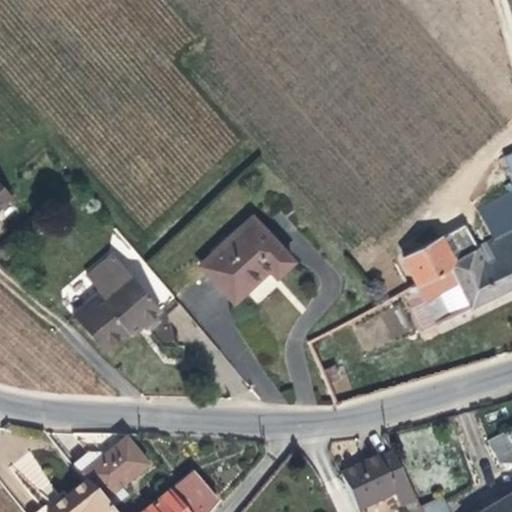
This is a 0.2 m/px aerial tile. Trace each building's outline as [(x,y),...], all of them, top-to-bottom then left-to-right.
[(495,232),(455,253),(443,230),(412,246),(404,249),(427,299),(435,295),(432,288),(459,275),(464,287),(453,292),(459,305),(511,279),(511,146),(505,150),(511,166),(511,212),(502,192),(480,203),(495,232)] [(0,214),(24,192),(5,169),(0,174),(0,214)] [(511,186),(502,192),(511,212),(511,186)] [(212,258),(247,299),(262,284),(260,283),(281,263),(286,268),(303,253),(264,210),(250,222),(247,219),(220,244),(223,247),(212,258)] [(156,319),(188,290),(154,250),(139,263),(130,252),(104,276),(113,287),(88,311),(118,344),(139,325),(151,314),(156,319)] [(143,331),(156,319),(151,314),(139,325),(143,331)] [(511,457),(511,426),(511,424),(491,435),(504,459),(511,457)] [(66,468),(78,483),(88,496),(130,461),(108,435),(90,449),(66,468)] [(73,445),(57,457),(66,468),(90,449),(88,445),(73,445)] [(379,451),(342,467),(359,503),(410,480),(395,447),(380,454),(379,451)] [(30,452),(15,461),(39,498),(54,489),(30,452)] [(52,503),(41,511),(101,511),(88,496),(78,483),(58,498),(52,503)] [(176,511),(156,487),(126,511),(176,511)] [(452,511),(442,492),(435,496),(443,511),(511,511),(511,490),(476,511),(452,511)] [(53,492),(28,511),(41,511),(52,503),(58,498),(53,492)] [(421,503),(424,511),(443,511),(435,496),(421,503)]
